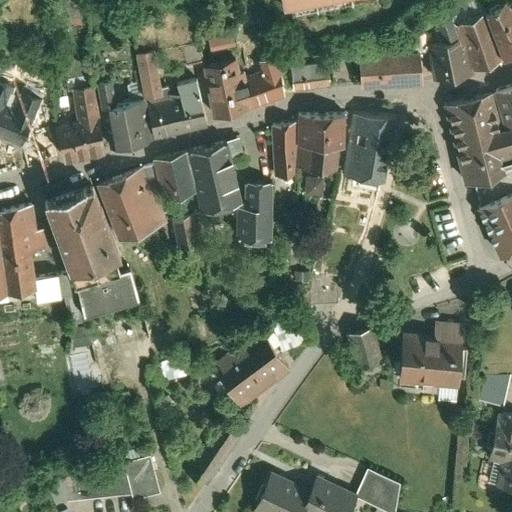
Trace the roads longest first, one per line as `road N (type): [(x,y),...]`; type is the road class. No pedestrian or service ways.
road 1 (residential): [(0,188),(300,97),(425,85)]
road 2 (residential): [(478,270),(407,301),(336,319),(201,511)]
road 3 (residential): [(425,85),(478,270)]
